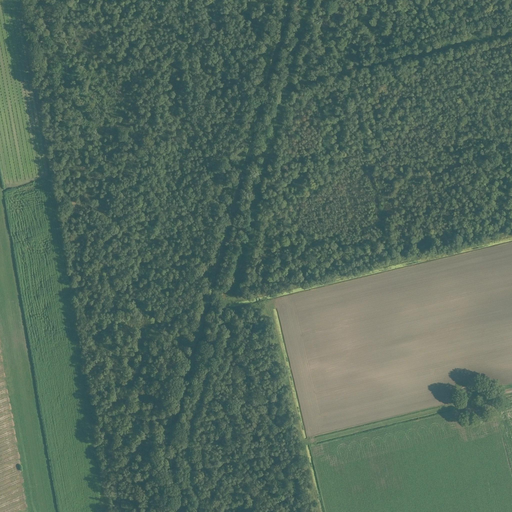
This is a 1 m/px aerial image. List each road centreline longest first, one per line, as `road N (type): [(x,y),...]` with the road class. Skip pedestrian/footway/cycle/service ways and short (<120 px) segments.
road 1 (track): [(175,511),(160,436),(286,0)]
road 2 (track): [(319,511),(303,444),(464,401)]
